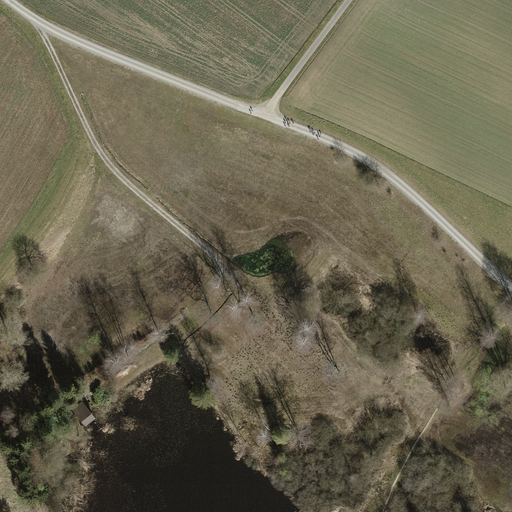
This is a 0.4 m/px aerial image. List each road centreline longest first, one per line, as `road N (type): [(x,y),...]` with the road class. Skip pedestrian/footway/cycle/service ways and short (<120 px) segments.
road 1 (track): [(8,0),(64,36),(372,164),(511,289)]
road 2 (track): [(33,17),(110,165),(212,254),(227,279),(76,394)]
road 3 (track): [(262,116),(349,0)]
